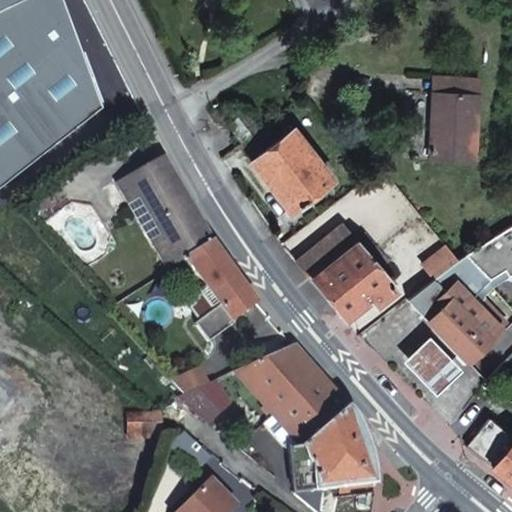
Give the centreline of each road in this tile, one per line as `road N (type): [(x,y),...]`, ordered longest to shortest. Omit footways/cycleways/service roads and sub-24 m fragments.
road 1 (secondary): [(168,107),(260,264),(450,457)]
road 2 (residential): [(168,107),(371,0)]
road 3 (secondary): [(111,0),(168,107)]
